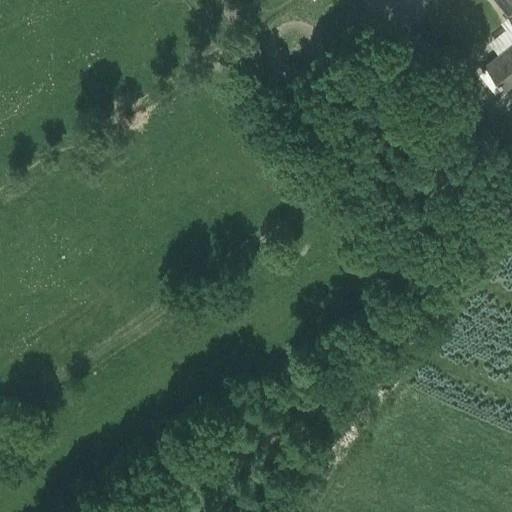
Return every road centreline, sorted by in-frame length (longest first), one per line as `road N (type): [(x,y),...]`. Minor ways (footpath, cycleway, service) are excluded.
road 1 (track): [(450,302),(327,174),(200,0)]
road 2 (track): [(511,215),(293,511)]
